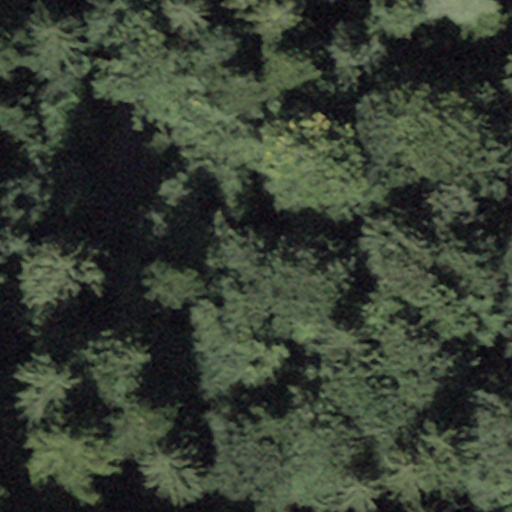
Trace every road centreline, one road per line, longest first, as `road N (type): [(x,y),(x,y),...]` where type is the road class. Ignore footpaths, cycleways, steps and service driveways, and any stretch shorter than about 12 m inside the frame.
road 1 (track): [(147,0),(90,365),(99,450),(140,511)]
road 2 (track): [(461,511),(511,125)]
